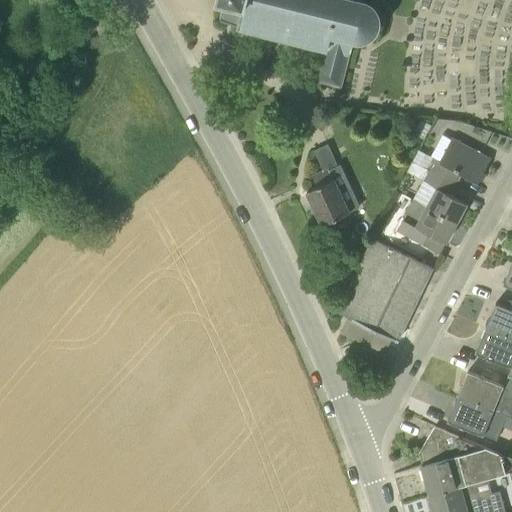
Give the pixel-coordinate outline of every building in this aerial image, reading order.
[(225,0),(227,0),(223,20),(239,25),(326,48),(319,79),(342,85),(350,54),(354,38),(363,38),(371,34),(375,28),(378,22),(377,14),(374,8),(369,3),(362,0),(225,0)] [(478,181),(490,158),(452,138),(441,160),(460,171),(478,181)] [(340,189),(335,178),(342,175),(329,144),(314,150),(324,171),(312,176),(317,186),(307,190),(322,225),(351,212),(358,208),(347,184),(340,189)] [(424,164),(430,153),(416,145),(410,156),(424,164)] [(453,228),(467,203),(437,188),(424,211),(453,228)] [(453,228),(424,211),(417,225),(401,217),(394,229),(421,245),(428,231),(446,241),(453,228)] [(396,342),(432,267),(433,266),(372,238),(338,310),(348,316),(341,331),(381,350),(387,335),(395,339),(394,341),(396,342)] [(511,267),(506,282),(504,282),(503,283),(511,287),(511,267)] [(511,308),(496,302),(495,303),(497,304),(487,328),(511,338),(511,308)] [(475,352),(511,366),(511,364),(511,338),(487,328),(478,351),(476,350),(475,352)] [(511,376),(508,375),(508,376),(509,376),(511,377),(511,389),(504,386),(503,386),(504,385),(468,370),(467,372),(469,372),(460,395),(493,409),(511,415),(511,376)] [(511,415),(493,409),(460,395),(450,419),(448,418),(447,420),(483,435),(495,440),(502,425),(511,429),(511,415)] [(500,453),(463,437),(435,425),(419,451),(435,446),(437,453),(453,449),(465,484),(475,481),(505,473),(500,453)] [(437,453),(435,446),(419,451),(419,452),(423,464),(422,464),(430,494),(465,484),(453,449),(437,453)] [(475,481),(465,484),(430,494),(434,511),(505,511),(501,495),(499,490),(479,496),(475,481)]
